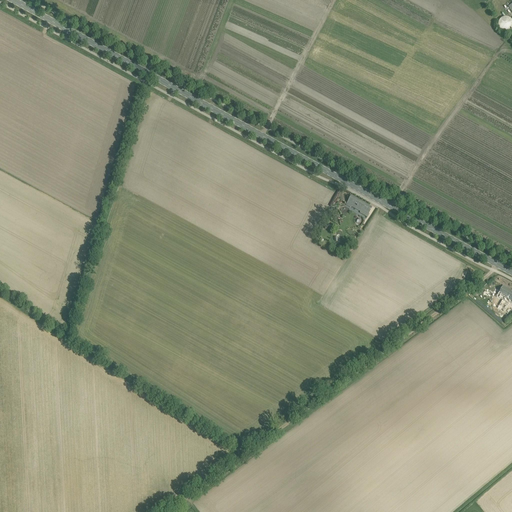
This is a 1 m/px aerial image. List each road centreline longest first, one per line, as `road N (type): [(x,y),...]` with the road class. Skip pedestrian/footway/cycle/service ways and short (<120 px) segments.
road 1 (secondary): [(511,272),(12,0)]
road 2 (track): [(498,264),(168,511)]
